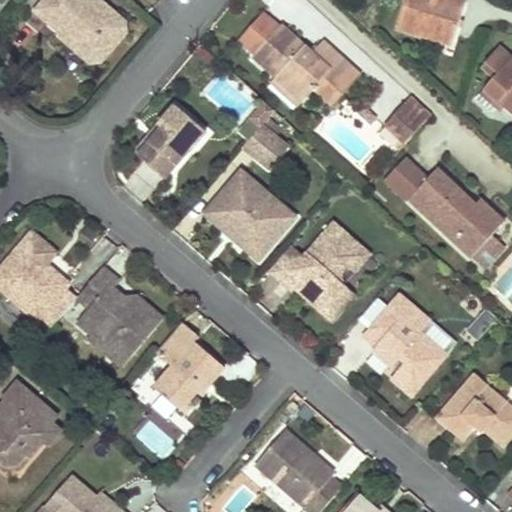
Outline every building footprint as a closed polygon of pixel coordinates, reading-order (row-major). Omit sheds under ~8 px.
[(43,0),(32,14),(44,24),(47,20),(53,26),(54,32),(54,38),(86,65),(99,64),(122,35),(122,24),(93,0),(43,0)] [(466,4),(453,0),(406,0),(397,30),(451,48),(466,4)] [(255,54),(278,29),(260,13),(237,38),(255,54)] [(47,20),(44,24),(54,32),(53,26),(47,20)] [(255,54),(254,56),(276,76),(303,101),(313,90),(329,105),(355,74),(349,69),(321,45),(312,55),(280,27),(278,29),(255,54)] [(500,102),(511,111),(511,58),(510,61),(497,48),(483,64),(496,77),(476,99),(492,113),(500,102)] [(270,83),(298,107),(303,101),(276,76),(270,83)] [(430,118),(419,108),(409,98),(393,116),(413,136),(430,118)] [(131,152),(162,179),(187,151),(180,145),(196,126),(172,105),(131,152)] [(393,116),(383,127),(403,147),(413,136),(393,116)] [(281,128),(270,119),(264,126),(275,135),(281,128)] [(189,153),(205,134),(196,126),(180,145),(187,151),(189,153)] [(275,135),(264,126),(245,148),(270,169),(289,147),(275,135)] [(410,163),(387,189),(469,264),(505,226),(488,211),(483,216),(473,208),(437,174),(430,181),(410,163)] [(279,206),(242,174),(206,216),(249,253),(254,247),(261,245),(267,251),(284,231),(269,218),(279,206)] [(488,211),(479,202),(473,208),(483,216),(488,211)] [(269,218),(284,231),(295,220),(279,206),(269,218)] [(309,290),(302,299),(322,316),(340,314),(354,298),(340,287),(340,277),(346,270),(353,277),(369,258),(332,227),(303,261),(300,258),(278,283),(292,295),(294,292),(301,283),(309,290)] [(45,314),(56,324),(78,298),(67,288),(72,282),(49,263),(59,251),(32,228),(0,265),(0,284),(40,320),(45,314)] [(249,253),(259,261),(267,251),(261,245),(254,247),(249,253)] [(278,283),(300,258),(290,250),(268,275),(278,283)] [(119,281),(103,268),(78,298),(76,301),(87,310),(75,324),(88,335),(93,330),(128,359),(163,318),(139,298),(127,310),(120,303),(124,298),(113,289),(119,281)] [(302,299),(309,290),(301,283),(294,292),(302,299)] [(429,321),(399,296),(363,337),(374,346),(376,345),(396,362),(399,358),(404,362),(395,373),(396,383),(412,397),(446,356),(419,333),(429,321)] [(127,310),(139,298),(124,298),(120,303),(127,310)] [(476,340),(496,320),(486,310),(466,331),(476,340)] [(331,324),(340,314),(322,316),(331,324)] [(197,336),(182,323),(156,354),(170,366),(152,388),(183,415),(223,367),(193,341),(197,336)] [(85,340),(119,369),(128,359),(93,330),(88,335),(85,340)] [(371,351),(391,368),(396,362),(376,345),(374,346),(371,351)] [(511,438),(511,404),(474,372),(434,417),(463,441),(475,426),(480,430),(482,428),(504,447),(511,438)] [(58,417),(17,383),(3,399),(5,401),(15,409),(5,420),(0,415),(0,461),(6,466),(23,461),(31,451),(35,454),(50,437),(45,433),(51,425),(58,417)] [(0,407),(0,415),(5,420),(15,409),(5,401),(0,407)] [(45,433),(50,437),(55,441),(62,433),(51,425),(45,433)] [(284,431),(253,467),(306,511),(320,511),(341,488),(329,478),(334,472),(284,431)] [(0,467),(5,472),(25,466),(35,454),(31,451),(23,461),(6,466),(0,461),(0,467)] [(110,511),(94,498),(70,477),(40,511),(110,511)] [(110,511),(122,511),(99,492),(94,498),(110,511)] [(376,511),(375,511),(356,495),(341,511),(376,511)]
